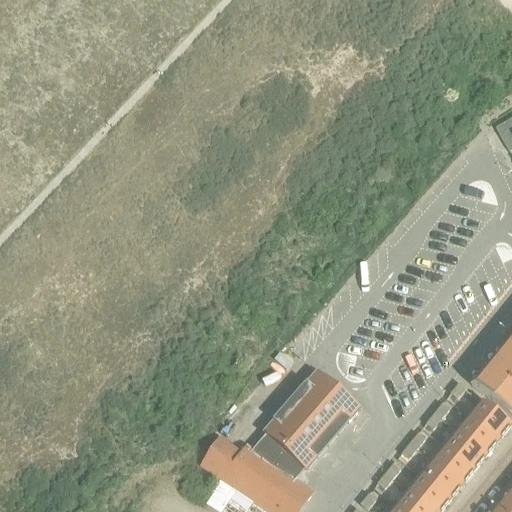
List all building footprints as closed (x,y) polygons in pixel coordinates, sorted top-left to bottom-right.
[(511,119),(496,130),(510,154),(511,152),(511,119)] [(511,330),(507,337),(511,341),(511,355),(481,392),(473,386),(472,387),(511,420),(511,330)] [(273,350),(285,360),(290,354),(288,352),(278,344),(273,350)] [(358,413),(316,376),(245,457),(220,437),(199,467),(263,511),(301,511),(313,495),(295,482),(305,471),(306,472),(358,413)] [(451,395),(458,401),(466,391),(459,386),(451,395)] [(479,403),(467,418),(496,442),(509,426),(479,403)] [(434,416),(441,422),(449,412),(442,407),(434,416)] [(432,432),(441,422),(434,416),(426,426),(432,432)] [(467,418),(455,433),(484,457),(496,442),(467,418)] [(455,433),(443,448),(472,472),(484,457),(455,433)] [(418,437),(410,446),(416,452),(425,442),(418,437)] [(416,452),(410,446),(401,456),(408,462),(416,452)] [(472,472),(443,448),(431,463),(460,487),(472,472)] [(431,463),(419,478),(448,502),(460,487),(431,463)] [(385,476),(392,482),(400,472),(394,466),(385,476)] [(384,491),(392,482),(385,476),(377,486),(384,491)] [(440,511),(448,502),(419,478),(406,493),(429,511),(440,511)] [(511,510),(511,489),(502,502),(511,510)] [(394,508),(399,511),(429,511),(406,493),(394,508)] [(367,511),(375,502),(368,497),(360,507),(366,511),(367,511)] [(494,511),(511,511),(511,510),(502,502),(494,511)]
